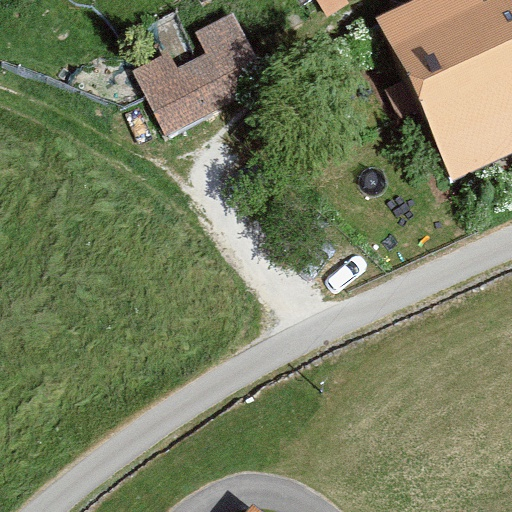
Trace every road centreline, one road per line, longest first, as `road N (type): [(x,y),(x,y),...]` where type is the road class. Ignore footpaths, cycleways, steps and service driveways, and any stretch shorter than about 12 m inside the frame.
road 1 (unclassified): [(40,511),(127,442),(218,384),(511,241)]
road 2 (track): [(315,331),(257,244),(150,152),(0,94)]
